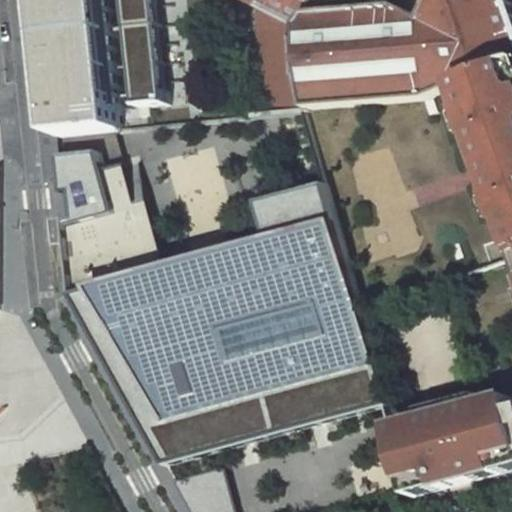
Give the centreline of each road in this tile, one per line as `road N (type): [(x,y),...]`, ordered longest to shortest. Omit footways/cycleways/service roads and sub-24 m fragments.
road 1 (residential): [(51,310),(160,511)]
road 2 (residential): [(29,136),(51,310)]
road 3 (residential): [(13,0),(29,136)]
